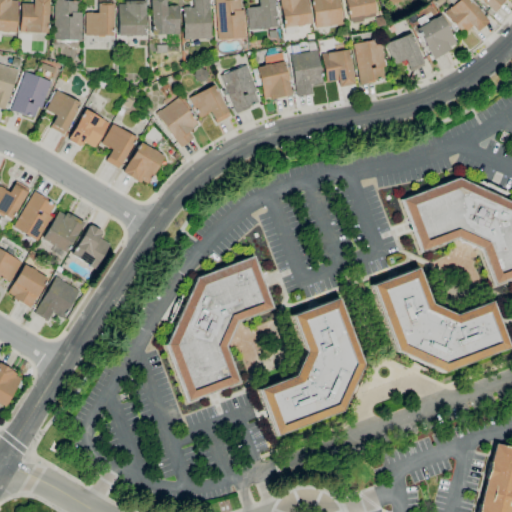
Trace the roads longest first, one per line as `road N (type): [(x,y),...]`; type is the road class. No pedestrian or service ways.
road 1 (residential): [(6,461),(149,225),(206,168),(279,130),(429,97),(511,40)]
road 2 (residential): [(149,225),(0,143)]
